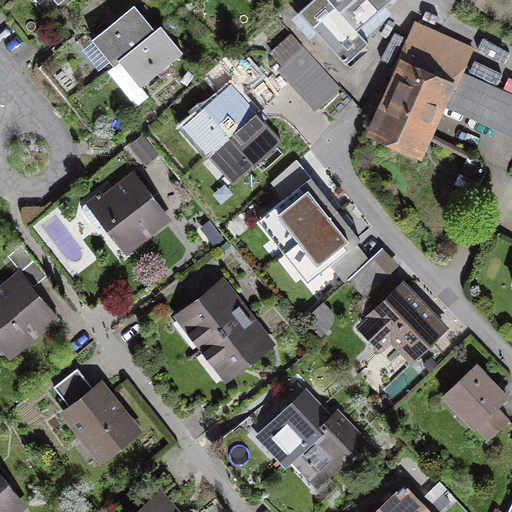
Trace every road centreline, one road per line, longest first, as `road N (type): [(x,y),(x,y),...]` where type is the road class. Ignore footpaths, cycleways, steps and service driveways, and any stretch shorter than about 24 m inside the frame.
road 1 (residential): [(419,0),(331,155),(379,228),(488,346),(511,360)]
road 2 (residential): [(87,323),(237,511)]
road 3 (residential): [(18,123),(54,135),(63,168),(39,196),(18,198),(0,187)]
